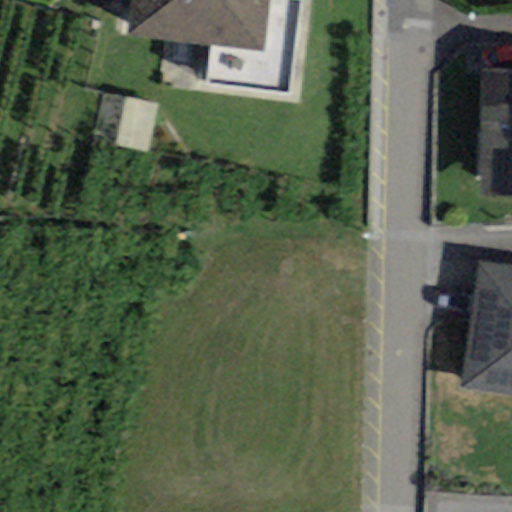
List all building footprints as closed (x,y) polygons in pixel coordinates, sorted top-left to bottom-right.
[(120,0),(77,0),(118,9),(120,0)] [(130,0),(126,37),(210,46),(206,84),(290,93),(299,0),(130,0)] [(426,0),(506,11),(506,0),(426,0)] [(511,69),(480,69),(478,195),(511,195),(511,69)] [(511,264),(477,258),(465,327),(455,387),(511,396),(511,264)]
